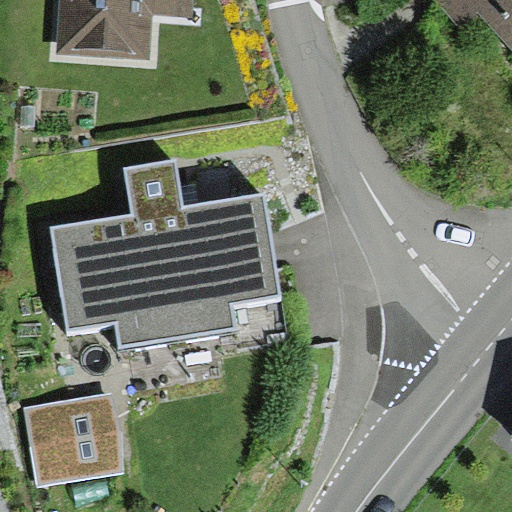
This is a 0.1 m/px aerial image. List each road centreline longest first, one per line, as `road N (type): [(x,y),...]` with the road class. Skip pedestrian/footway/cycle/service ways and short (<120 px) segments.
road 1 (residential): [(496,339),(406,249),(340,137),(297,0)]
road 2 (tertiary): [(496,339),(356,511)]
